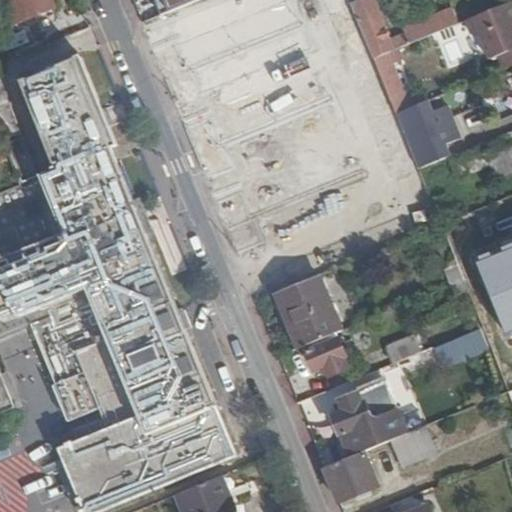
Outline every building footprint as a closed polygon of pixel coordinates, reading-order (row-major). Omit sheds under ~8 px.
[(4,0),(15,26),(57,9),(53,0),(4,0)] [(333,0),(337,10),(351,5),(348,0),(333,0)] [(358,0),(353,2),(375,58),(390,52),(460,24),(452,6),(403,26),(405,32),(390,38),(374,0),(358,0)] [(491,60),(498,57),(511,51),(511,2),(500,7),(466,22),(471,35),(482,37),(491,60)] [(212,7),(167,26),(182,62),(227,44),(212,7)] [(0,57),(1,60),(31,48),(24,33),(0,42),(0,57)] [(511,51),(498,57),(504,71),(511,67),(511,51)] [(375,58),(398,114),(413,108),(390,52),(375,58)] [(113,149),(120,146),(83,57),(23,82),(58,171),(113,149)] [(4,82),(0,84),(0,131),(21,186),(41,178),(4,82)] [(398,114),(420,170),(454,156),(449,144),(463,139),(450,106),(433,112),(429,102),(413,108),(398,114)] [(511,141),(486,152),(495,173),(511,166),(511,141)] [(58,171),(41,178),(21,186),(0,194),(0,328),(51,307),(55,316),(71,354),(73,353),(78,351),(80,355),(88,375),(188,333),(113,149),(58,171)] [(243,192),(261,235),(263,234),(298,220),(289,200),(282,203),(272,179),(243,192)] [(460,258),(468,281),(483,275),(475,252),(460,258)] [(300,349),(342,332),(320,276),(278,294),(300,349)] [(0,328),(0,334),(1,337),(55,316),(51,307),(0,328)] [(505,315),(482,325),(484,328),(487,337),(496,333),(510,327),(505,315)] [(487,337),(484,328),(474,332),(484,358),(487,357),(492,370),(499,367),(487,337)] [(210,387),(188,333),(88,375),(101,408),(110,429),(139,417),(210,387)] [(511,372),(496,333),(487,337),(499,367),(510,393),(511,392),(511,372)] [(391,346),(398,363),(423,352),(416,335),(391,346)] [(308,353),(315,370),(325,367),(330,378),(349,370),(344,358),(347,357),(340,339),(308,353)] [(80,378),(88,375),(80,355),(72,358),(80,378)] [(101,408),(88,375),(80,378),(59,386),(73,419),(101,408)] [(363,405),(353,381),(335,388),(345,412),(335,417),(342,434),(344,433),(353,457),(364,452),(392,441),(401,437),(391,413),(373,421),(366,404),(363,405)] [(102,511),(238,455),(210,387),(139,417),(110,429),(61,450),(85,511),(102,511)] [(11,427),(0,401),(0,436),(4,435),(10,432),(9,428),(11,427)] [(438,454),(427,427),(401,437),(392,441),(403,468),(438,454)] [(353,457),(325,468),(340,503),(356,496),(359,502),(367,498),(365,492),(378,487),(364,452),(353,457)] [(57,473),(0,496),(0,511),(9,511),(64,490),(57,473)] [(201,486),(178,495),(185,511),(237,511),(223,476),(201,486)]
